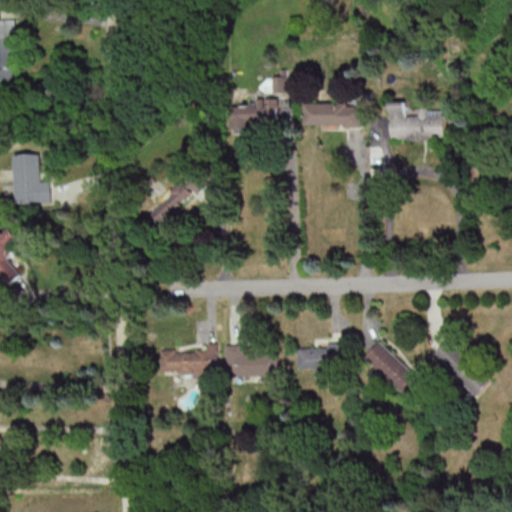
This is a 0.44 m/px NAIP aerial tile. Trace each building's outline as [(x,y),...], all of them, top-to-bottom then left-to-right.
[(0,78),(17,78),(17,20),(0,19),(0,78)] [(290,92),(290,77),(267,77),(267,92),(290,92)] [(280,124),(280,98),(259,98),(259,105),(234,105),(234,124),(280,124)] [(392,138),(447,137),(447,110),(421,110),(421,115),(410,115),(409,101),(392,102),(392,138)] [(307,102),(307,125),(362,126),(362,103),(307,102)] [(54,203),(54,182),(43,182),(43,153),(17,153),(17,203),(54,203)] [(208,183),(194,169),(152,213),(166,226),(208,183)] [(11,263),(17,233),(0,230),(0,274),(20,278),(22,265),(11,263)] [(432,356),(476,397),(493,379),(449,338),(432,356)] [(406,397),(422,381),(380,340),(365,356),(406,397)] [(278,376),(278,354),(246,354),(246,345),(227,345),(227,376),(278,376)] [(314,376),(333,376),(333,348),(298,348),(298,368),(314,368),(314,376)] [(161,349),(161,374),(218,374),(218,349),(161,349)]
